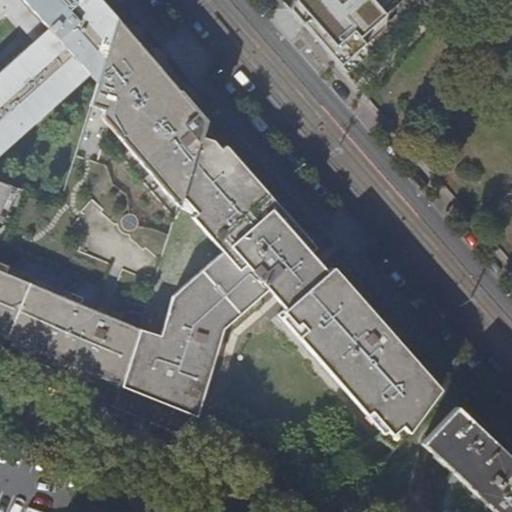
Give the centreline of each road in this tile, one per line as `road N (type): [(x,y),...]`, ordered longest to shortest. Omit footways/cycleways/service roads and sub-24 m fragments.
road 1 (secondary): [(172,0),(511,395)]
road 2 (secondary): [(511,310),(238,0)]
road 3 (residential): [(0,396),(276,511)]
